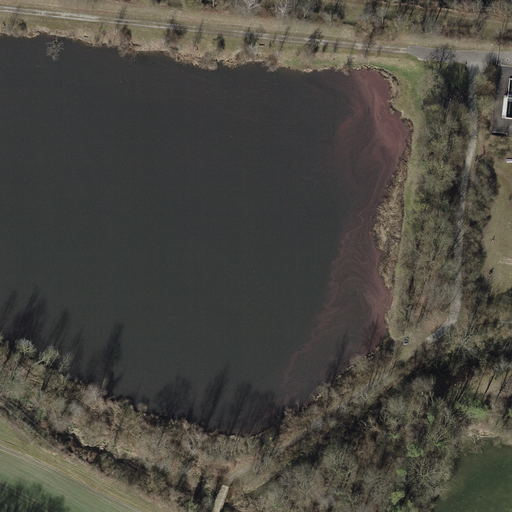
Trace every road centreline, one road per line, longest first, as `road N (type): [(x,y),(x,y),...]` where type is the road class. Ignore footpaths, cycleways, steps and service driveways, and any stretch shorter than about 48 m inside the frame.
road 1 (track): [(475,57),(0,10)]
road 2 (track): [(511,321),(442,332),(226,491),(214,511)]
road 3 (track): [(475,57),(442,332)]
